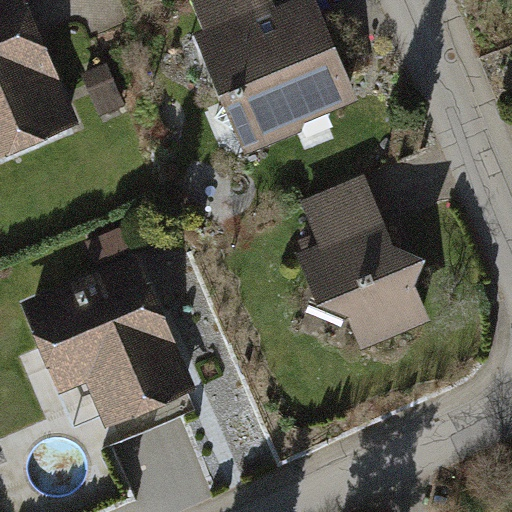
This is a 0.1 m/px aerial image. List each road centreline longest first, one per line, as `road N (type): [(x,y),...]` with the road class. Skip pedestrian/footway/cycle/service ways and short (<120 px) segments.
road 1 (residential): [(276,511),(511,396)]
road 2 (residential): [(412,0),(511,235)]
